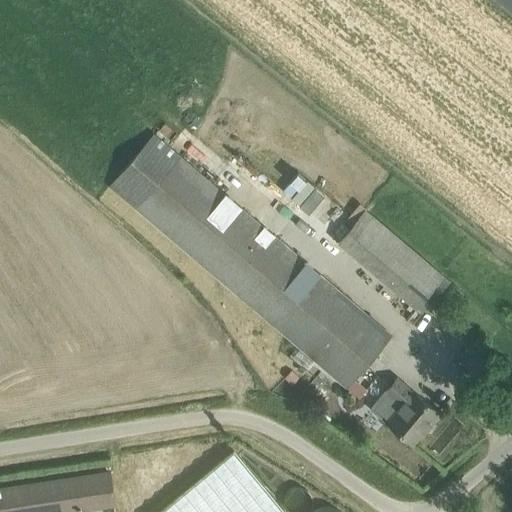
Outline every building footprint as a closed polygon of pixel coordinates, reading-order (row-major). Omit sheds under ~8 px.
[(511,0),(495,0),(511,13),(511,0)] [(154,133),(110,186),(346,387),(391,335),(154,133)] [(336,242),(415,309),(444,276),(365,208),(336,242)] [(370,408),(412,443),(438,413),(396,378),(386,390),(370,408)] [(283,511),(233,450),(158,511),(283,511)] [(114,511),(109,472),(0,488),(0,511),(76,511),(88,510),(88,511),(114,511)] [(283,502),(284,504),(285,507),(287,511),(288,511),(306,511),(308,511),(311,508),(312,502),(311,497),(309,493),(304,489),(301,488),(296,487),(291,489),(288,491),(285,494),(284,498),(283,502)]
